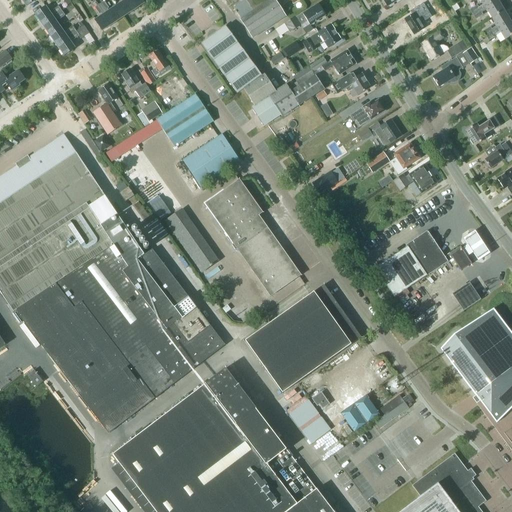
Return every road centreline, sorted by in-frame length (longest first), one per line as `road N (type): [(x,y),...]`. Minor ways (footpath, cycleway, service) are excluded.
road 1 (unclassified): [(511,481),(435,405),(155,22)]
road 2 (tertiary): [(429,127),(349,0)]
road 3 (tertiary): [(510,250),(429,127)]
